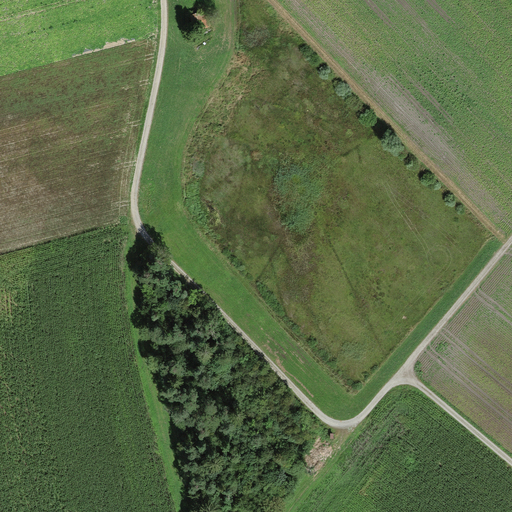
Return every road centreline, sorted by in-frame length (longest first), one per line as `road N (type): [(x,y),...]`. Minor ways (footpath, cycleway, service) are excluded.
road 1 (track): [(403,370),(353,421),(324,419),(138,225),(134,196),(162,48),(163,0)]
road 2 (track): [(403,370),(511,240)]
road 3 (track): [(511,461),(403,370)]
